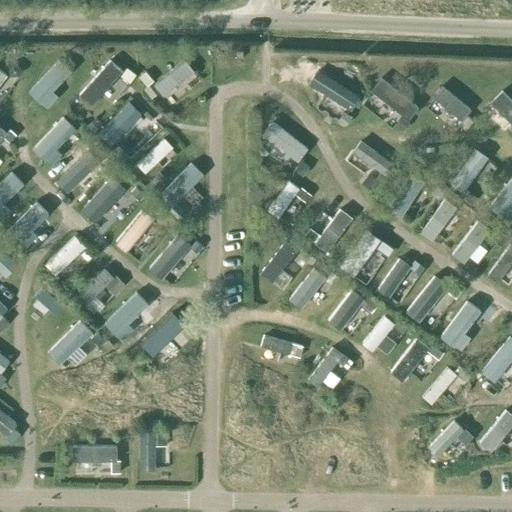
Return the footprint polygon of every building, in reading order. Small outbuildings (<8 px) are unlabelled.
[(72,74),(57,60),(25,94),(39,107),(72,74)] [(122,74),(108,62),(77,97),(91,109),(122,74)] [(191,75),(181,62),(150,87),(160,100),(191,75)] [(418,109),(381,80),(370,94),(407,123),(418,109)] [(351,105),(321,86),(313,97),(343,116),(351,105)] [(471,111),(440,88),(429,102),(461,125),(471,111)] [(511,103),(501,92),(489,104),(511,127),(511,103)] [(141,115),(128,103),(96,136),(109,148),(141,115)] [(74,131),(62,119),(31,153),(49,170),(60,158),(54,152),(74,131)] [(308,152),(271,124),(261,137),(298,165),(308,152)] [(171,148),(162,139),(134,168),(143,177),(171,148)] [(397,167),(360,143),(352,155),(389,179),(397,167)] [(487,161),(472,150),(448,186),(463,196),(487,161)] [(95,165),(84,155),(58,182),(69,193),(95,165)] [(202,177),(190,164),(156,198),(168,210),(202,177)] [(12,172),(0,184),(0,206),(23,182),(12,172)] [(113,172),(78,209),(91,222),(127,185),(113,172)] [(424,184),(410,174),(387,210),(401,220),(424,184)] [(511,176),(487,208),(509,225),(511,222),(511,176)] [(298,190),(288,183),(267,213),(277,220),(298,190)] [(457,208),(444,199),(419,235),(432,244),(457,208)] [(34,203),(7,233),(25,250),(36,237),(31,232),(46,215),(34,203)] [(351,220),(338,211),(312,246),(325,255),(351,220)] [(140,212),(112,244),(123,253),(151,222),(140,212)] [(489,231),(476,221),(450,254),(463,265),(489,231)] [(377,241),(364,232),(341,264),(355,273),(366,258),(377,241)] [(86,249),(73,236),(43,267),(56,279),(86,249)] [(177,236),(146,270),(160,282),(191,248),(177,236)] [(296,254),(283,244),(258,278),(270,287),(296,254)] [(511,263),(511,247),(507,245),(485,276),(497,285),(511,263)] [(0,251),(0,277),(1,278),(14,264),(0,251)] [(397,259),(376,291),(389,299),(410,267),(397,259)] [(324,279),(312,270),(287,303),(299,312),(324,279)] [(110,282),(102,273),(77,296),(95,315),(124,288),(114,278),(110,282)] [(434,280),(405,315),(418,326),(447,290),(434,280)] [(63,307),(40,289),(31,300),(54,319),(63,307)] [(363,301),(349,291),(326,322),(339,332),(363,301)] [(147,306),(135,293),(103,324),(121,343),(132,333),(126,327),(147,306)] [(465,306),(440,337),(450,345),(475,314),(465,306)] [(183,328),(170,315),(139,345),(152,359),(183,328)] [(395,326),(383,316),(359,345),(371,355),(395,326)] [(91,333),(78,320),(46,353),(60,366),(91,333)] [(298,361),(302,346),(262,336),(258,351),(298,361)] [(511,340),(508,338),(480,373),(494,384),(511,361),(511,340)] [(427,350),(414,340),(389,373),(402,383),(427,350)] [(341,358),(331,350),(306,381),(316,389),(341,358)] [(0,356),(0,373),(0,374),(8,363),(0,356)] [(455,377),(445,368),(421,398),(431,406),(455,377)] [(511,427),(511,417),(503,411),(477,444),(491,455),(511,427)] [(16,426),(0,413),(0,434),(6,439),(16,426)] [(463,430),(453,421),(428,446),(437,456),(463,430)] [(154,435),(137,435),(137,474),(154,474),(154,435)] [(168,464),(168,443),(158,443),(158,464),(168,464)] [(113,465),(113,446),(71,446),(71,465),(113,465)]
